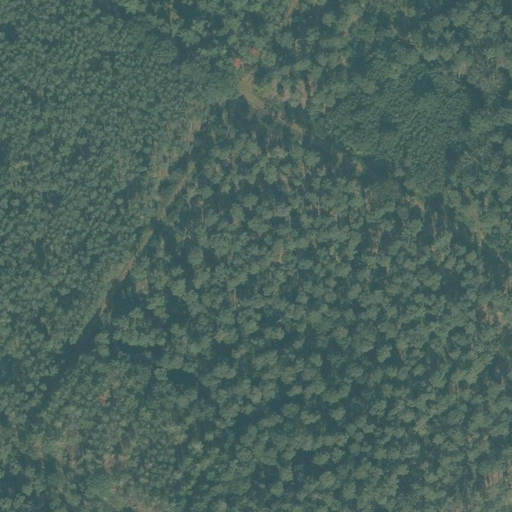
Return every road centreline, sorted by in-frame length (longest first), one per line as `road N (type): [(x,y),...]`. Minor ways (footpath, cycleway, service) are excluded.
road 1 (track): [(511,264),(240,92),(299,0)]
road 2 (track): [(0,429),(127,511)]
